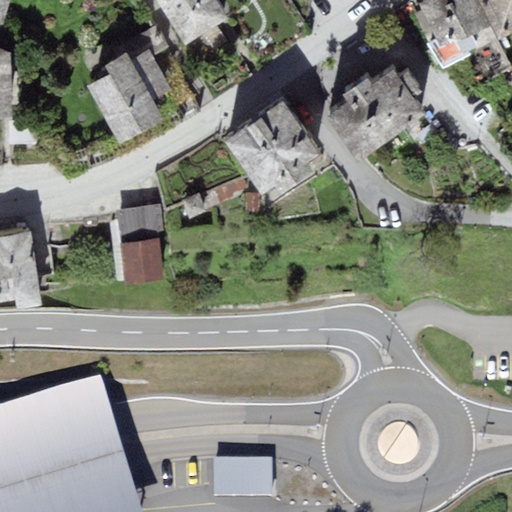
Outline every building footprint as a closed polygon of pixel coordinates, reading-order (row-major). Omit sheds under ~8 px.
[(0,0),(0,29),(8,0),(0,0)] [(155,0),(164,13),(184,0),(155,0)] [(184,0),(164,13),(185,47),(228,20),(215,0),(184,0)] [(450,65),(474,53),(445,0),(426,0),(418,5),(437,39),(428,44),(442,70),(450,65)] [(497,40),(475,0),(445,0),(474,53),(497,40)] [(511,34),(511,0),(493,0),(482,6),(500,41),(511,34)] [(9,53),(0,49),(0,92),(11,92),(9,53)] [(109,77),(87,89),(120,146),(163,122),(151,102),(171,91),(148,52),(131,61),(127,54),(104,67),(109,77)] [(326,120),(356,164),(425,117),(414,100),(421,94),(407,73),(399,79),(395,72),(371,88),(366,80),(341,97),(347,105),(326,120)] [(0,119),(12,119),(11,92),(0,92),(0,119)] [(330,167),(284,103),(224,146),(271,210),(330,167)] [(28,144),(28,122),(9,121),(9,144),(28,144)] [(160,205),(115,211),(125,286),(163,282),(157,231),(163,231),(160,205)] [(0,236),(23,234),(21,223),(0,225),(0,236)] [(0,306),(15,304),(16,310),(40,307),(30,233),(23,234),(0,236),(0,306)] [(140,511),(99,373),(0,404),(0,511),(140,511)] [(270,458),(213,458),(215,483),(216,499),(269,498),(270,458)]
